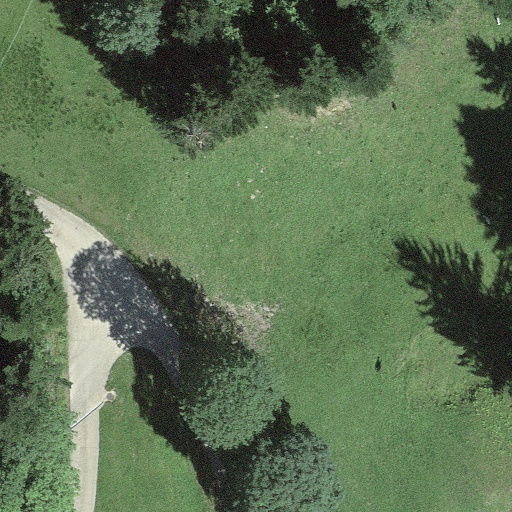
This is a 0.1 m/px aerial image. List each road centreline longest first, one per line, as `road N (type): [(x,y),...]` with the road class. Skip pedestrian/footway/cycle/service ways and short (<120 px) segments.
road 1 (track): [(0,198),(80,257),(86,405),(76,511)]
road 2 (track): [(80,257),(141,317),(172,365),(244,511)]
